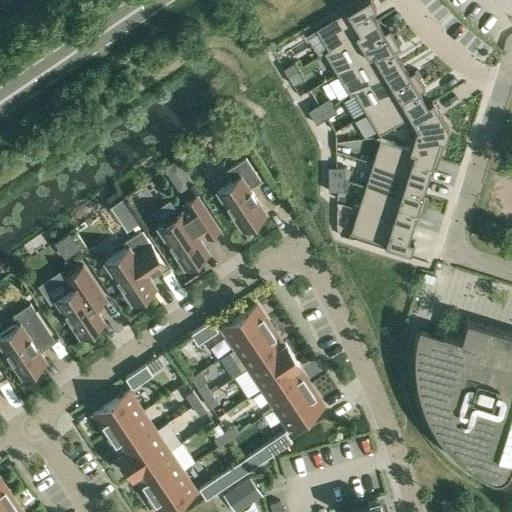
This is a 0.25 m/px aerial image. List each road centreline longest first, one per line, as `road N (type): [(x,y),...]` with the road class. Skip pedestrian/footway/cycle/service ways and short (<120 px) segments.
road 1 (residential): [(415,511),(371,383),(297,245),(31,421)]
road 2 (primary): [(158,0),(0,107)]
